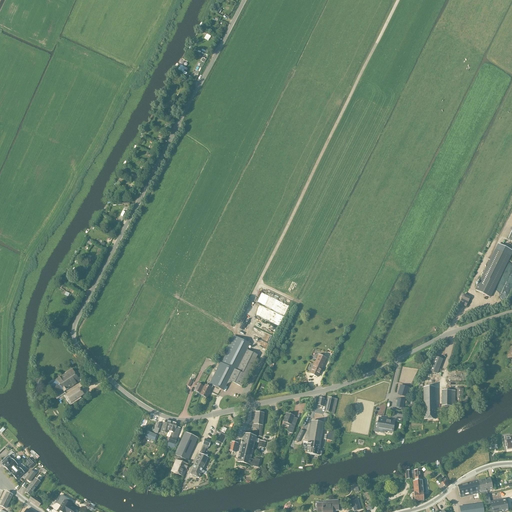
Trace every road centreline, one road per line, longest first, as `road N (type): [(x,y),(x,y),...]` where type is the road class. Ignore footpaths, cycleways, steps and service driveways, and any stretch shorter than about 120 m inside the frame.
road 1 (unclassified): [(85,358),(134,399),(182,421),(347,383),(445,334),(511,312)]
road 2 (unclassified): [(85,358),(71,335),(76,321),(243,0)]
road 3 (track): [(236,330),(397,0)]
road 4 (track): [(126,73),(26,255),(8,303),(0,382)]
road 5 (track): [(54,39),(126,73),(166,0)]
